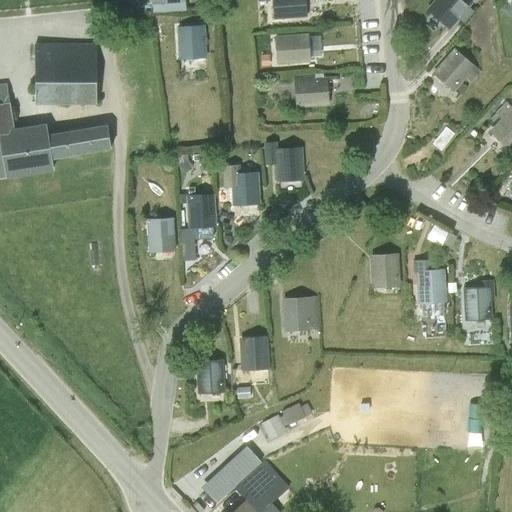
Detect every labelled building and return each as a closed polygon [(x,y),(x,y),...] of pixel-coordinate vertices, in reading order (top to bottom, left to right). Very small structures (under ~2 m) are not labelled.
[(184,0),(151,0),(153,14),(185,12),(184,0)] [(306,0),(284,0),(272,1),(274,28),(309,26),(306,0)] [(473,11),(459,0),(446,0),(431,19),(451,36),(473,11)] [(204,33),(177,35),(180,69),(207,67),(204,33)] [(310,43),(275,45),(277,74),(312,72),(310,43)] [(94,56),(34,56),(33,116),(95,116),(94,56)] [(482,81),(457,58),(434,83),(456,102),(465,93),(470,96),(482,81)] [(329,87),(296,89),(297,117),(330,115),(329,87)] [(0,144),(14,142),(5,94),(0,94),(0,144)] [(511,161),(511,114),(509,112),(497,123),(503,130),(491,141),(511,162),(511,161)] [(105,137),(47,146),(50,170),(110,160),(105,137)] [(46,143),(0,151),(0,192),(52,182),(50,170),(47,146),(46,143)] [(279,153),(265,154),(266,175),(277,174),(278,191),(304,190),(302,158),(279,159),(279,153)] [(260,215),(259,183),(242,183),(242,175),(224,175),(225,198),(232,198),(233,216),(260,215)] [(216,238),(215,207),(186,208),(187,239),(216,238)] [(173,229),(146,231),(149,264),(176,262),(173,229)] [(401,298),(399,267),(373,268),(375,300),(401,298)] [(448,315),(446,281),(434,282),(434,272),(413,273),(414,285),(418,285),(420,316),(448,315)] [(498,314),(496,297),(465,299),(467,335),(495,333),(493,314),(498,314)] [(320,342),(319,310),(283,311),(284,344),(320,342)] [(270,384),(268,350),(240,352),(241,385),(270,384)] [(227,405),(224,373),(196,375),(198,407),(227,405)] [(280,429),(262,438),(272,458),(290,449),(280,429)] [(277,511),(288,503),(265,477),(235,504),(241,511),(277,511)]
